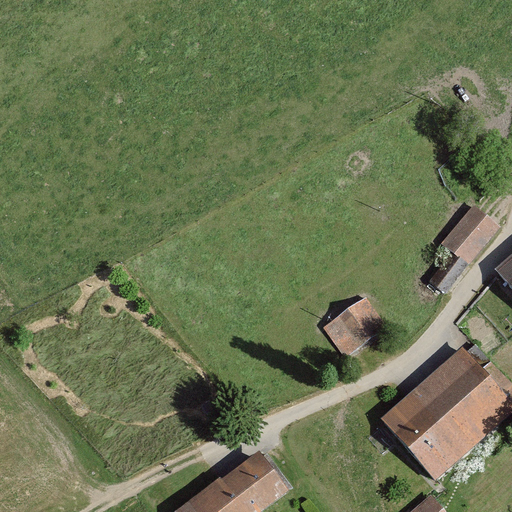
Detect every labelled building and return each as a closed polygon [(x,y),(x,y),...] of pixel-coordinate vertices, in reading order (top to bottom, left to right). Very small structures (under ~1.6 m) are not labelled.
[(490,217),(469,200),(436,235),(464,256),(490,217)] [(511,269),(497,282),(511,300),(511,269)] [(382,320),(361,291),(322,318),(343,346),(382,320)] [(511,424),(511,387),(462,344),(378,411),(434,473),(511,424)] [(254,511),(287,485),(258,449),(178,501),(184,511),(254,511)] [(448,511),(440,498),(422,511),(448,511)]
